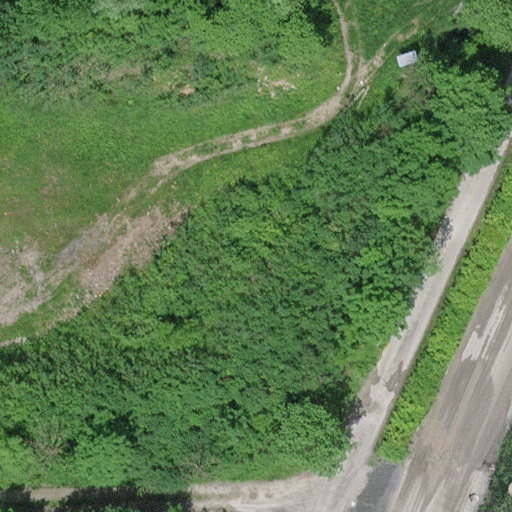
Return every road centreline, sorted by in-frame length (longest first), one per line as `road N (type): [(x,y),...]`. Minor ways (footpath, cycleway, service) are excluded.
road 1 (residential): [(331,511),(511,100)]
road 2 (track): [(54,511),(340,491)]
